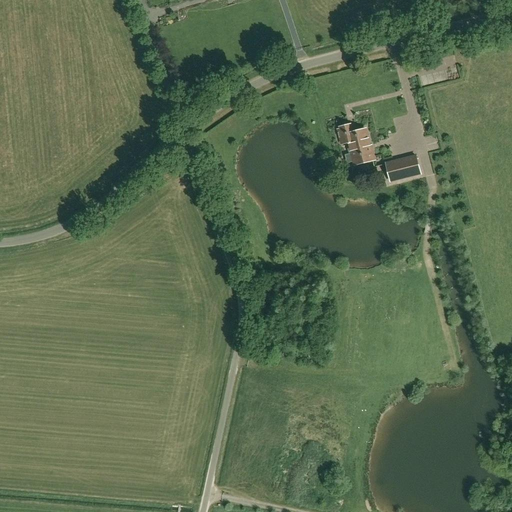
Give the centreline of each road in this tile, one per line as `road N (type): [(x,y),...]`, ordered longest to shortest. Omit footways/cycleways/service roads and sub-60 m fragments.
road 1 (unclassified): [(202,511),(242,304),(184,132)]
road 2 (unclassified): [(184,132),(269,77),(511,13)]
road 3 (unclassified): [(0,243),(65,228),(184,132)]
